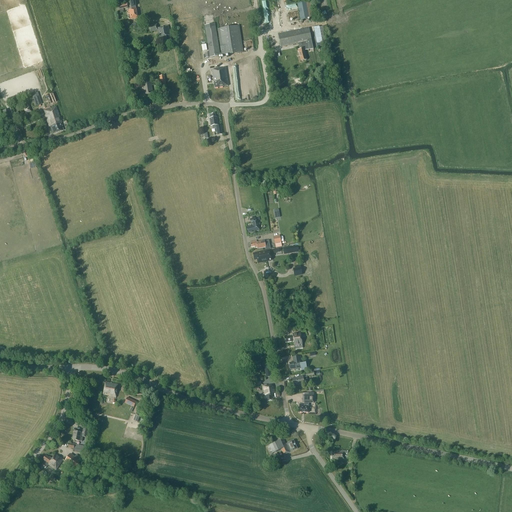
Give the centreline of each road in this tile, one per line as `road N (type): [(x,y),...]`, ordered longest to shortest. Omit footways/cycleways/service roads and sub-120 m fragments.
road 1 (unclassified): [(222,106),(287,423)]
road 2 (unclassified): [(0,148),(149,109),(222,106)]
road 3 (tertiary): [(287,423),(192,401),(111,370),(69,367)]
road 4 (tertiary): [(511,469),(309,427)]
road 5 (tertiary): [(0,502),(61,419),(69,367)]
road 6 (unclassified): [(222,106),(266,98),(254,0)]
